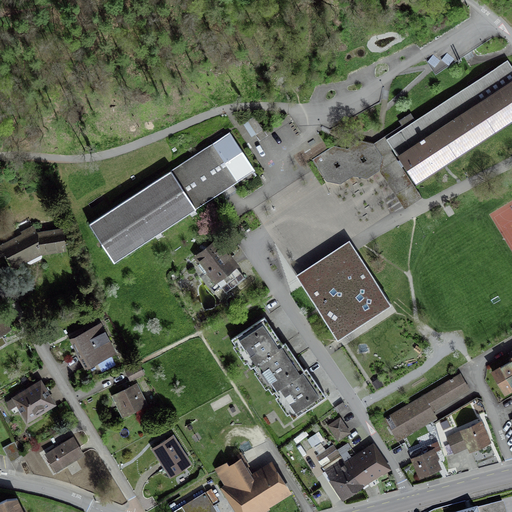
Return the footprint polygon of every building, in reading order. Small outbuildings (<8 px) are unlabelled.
[(511,74),(505,65),(415,121),(410,113),(400,121),(402,125),(380,139),(373,143),(359,141),(347,148),(333,145),(311,159),(326,182),(340,183),(354,175),(366,178),(379,169),(405,209),(412,204),(422,197),(415,184),(511,120),(511,74)] [(255,116),(249,119),(258,132),(264,129),(255,116)] [(243,154),(228,133),(89,225),(112,260),(252,168),(243,154)] [(7,247),(0,249),(0,258),(10,255),(15,266),(44,252),(43,251),(64,247),(61,233),(36,238),(34,234),(7,247)] [(227,255),(218,241),(196,257),(215,284),(237,269),(227,255)] [(384,309),(352,258),(304,288),(336,339),(384,309)] [(0,335),(8,330),(0,317),(0,335)] [(251,368),(254,366),(282,346),(271,331),(263,320),(232,342),(251,368)] [(111,356),(99,329),(73,342),(86,368),(111,356)] [(274,395),(277,393),(304,374),(293,357),(284,345),(282,346),(254,366),(274,395)] [(511,389),(511,356),(485,371),(499,396),(511,389)] [(140,365),(127,372),(130,379),(144,372),(140,365)] [(307,372),(304,374),(277,393),(295,420),(326,398),(315,382),(307,372)] [(475,393),(462,373),(384,422),(397,442),(475,393)] [(41,384),(17,400),(30,420),(54,404),(41,384)] [(142,405),(133,388),(119,395),(116,397),(121,405),(123,404),(128,412),(142,405)] [(340,419),(329,425),(338,439),(349,433),(340,419)] [(488,444),(479,421),(452,432),(460,454),(488,444)] [(15,441),(3,448),(11,462),(23,456),(15,441)] [(82,454),(75,441),(51,454),(58,468),(82,454)] [(190,463),(176,441),(159,452),(173,474),(190,463)] [(371,444),(345,461),(361,485),(374,476),(387,467),(371,444)] [(440,469),(432,449),(410,458),(418,478),(440,469)] [(252,511),(289,489),(273,464),(252,477),(239,457),(215,471),(240,511),(252,511)] [(352,490),(361,485),(345,461),(326,474),(342,497),(352,490)] [(205,492),(213,504),(219,500),(212,488),(205,492)] [(218,511),(213,504),(205,492),(174,511),(218,511)] [(1,511),(25,511),(22,502),(0,509),(1,511)]
